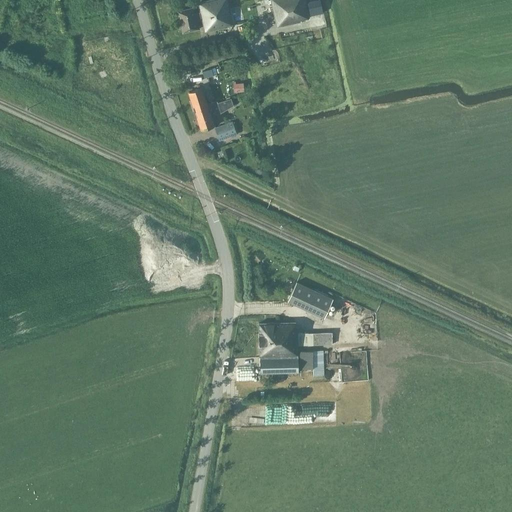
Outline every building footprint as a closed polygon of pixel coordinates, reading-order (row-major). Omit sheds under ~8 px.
[(198,20),(203,19),(206,31),(225,27),(233,25),(227,0),(213,0),(199,3),(201,12),(196,13),(195,8),(178,12),(183,32),(200,28),(198,20)] [(269,0),(276,28),(301,22),(300,20),(309,18),(305,0),(269,0)] [(202,72),(204,78),(213,76),(211,69),(202,72)] [(236,92),(244,91),(243,82),(235,83),(236,92)] [(188,92),(195,111),(208,107),(209,108),(218,105),(217,102),(217,101),(208,104),(202,87),(188,92)] [(201,130),(215,126),(212,116),(221,113),(233,105),(231,98),(217,102),(218,105),(209,108),(208,107),(195,111),(201,130)] [(215,129),(219,141),(238,134),(234,122),(233,123),(232,122),(215,129)] [(333,300),(297,283),(288,301),(324,318),(333,300)] [(295,323),(295,322),(258,323),(259,357),(260,357),(260,374),(298,373),(298,356),(298,346),(332,345),(332,333),(308,333),(298,334),(298,331),(296,331),(295,323)] [(324,375),(323,351),(312,351),(300,351),(301,369),(313,368),(313,376),(324,375)] [(229,370),(230,380),(241,380),(240,370),(229,370)] [(333,419),(333,406),(304,405),(303,418),(333,419)] [(252,423),(301,422),(300,414),(290,414),(290,406),(280,407),(280,413),(252,414),(252,423)]
